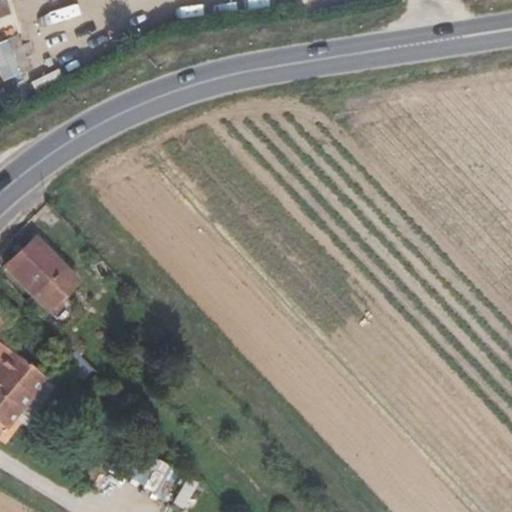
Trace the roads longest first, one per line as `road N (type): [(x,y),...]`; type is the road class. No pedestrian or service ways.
road 1 (primary): [(0,192),(89,124),(156,94),(433,40)]
road 2 (unknown): [(0,456),(73,499),(107,509),(135,501)]
